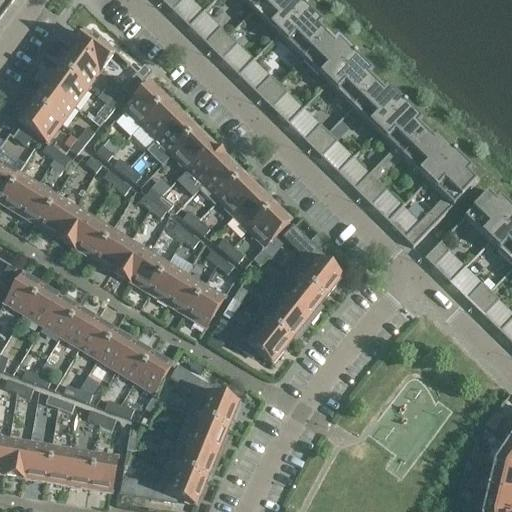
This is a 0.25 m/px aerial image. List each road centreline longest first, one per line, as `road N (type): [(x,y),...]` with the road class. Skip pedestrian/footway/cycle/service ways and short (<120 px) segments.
road 1 (residential): [(412,280),(135,0)]
road 2 (residential): [(412,280),(344,350),(248,511)]
road 3 (residential): [(511,368),(412,280)]
